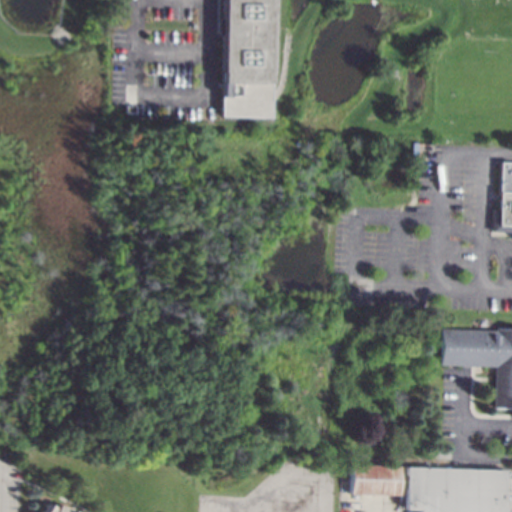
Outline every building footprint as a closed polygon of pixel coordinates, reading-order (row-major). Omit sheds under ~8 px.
[(272,0),(269,83),(219,81),(221,33),(217,33),(218,18),(221,18),(221,0),(272,0)] [(511,231),(493,231),(494,207),(497,207),(497,192),(498,192),(511,192),(511,178),(511,176),(511,164),(511,231)] [(511,409),(493,409),(494,366),(476,366),(476,367),(471,367),(461,366),(461,365),(439,365),(440,329),(496,330),(496,328),(511,328),(511,409)] [(399,478),(406,478),(406,467),(503,470),(504,470),(502,511),(418,511),(419,510),(405,510),(406,485),(405,485),(399,484),(399,495),(375,494),(350,493),(351,466),(351,465),(400,466),(399,478)] [(511,470),(504,470),(503,499),(511,499),(511,470)] [(70,511),(42,500),(37,511),(70,511)]
